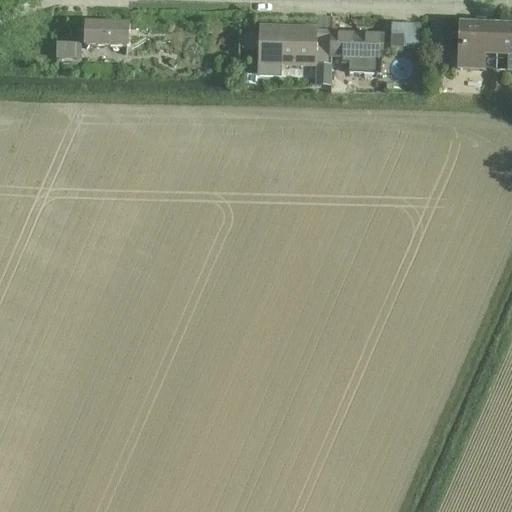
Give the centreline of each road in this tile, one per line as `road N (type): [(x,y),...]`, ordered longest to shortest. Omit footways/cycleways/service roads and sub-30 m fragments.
road 1 (track): [(0,97),(511,115)]
road 2 (track): [(511,257),(402,511)]
road 3 (track): [(429,511),(511,322)]
